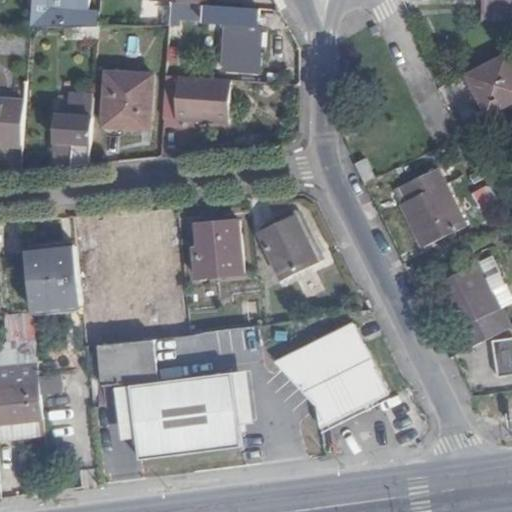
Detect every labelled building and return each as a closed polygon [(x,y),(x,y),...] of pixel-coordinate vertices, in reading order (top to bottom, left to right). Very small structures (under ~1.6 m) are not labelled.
[(100,26),(101,12),(50,9),(50,0),(33,0),(32,27),(100,26)] [(203,5),(207,5),(209,5),(209,0),(155,0),(155,2),(159,2),(158,26),(172,26),(173,3),(203,5)] [(511,0),(483,0),(484,19),(511,20),(511,0)] [(173,3),(172,26),(181,25),(181,19),(202,20),(203,5),(173,3)] [(260,26),(260,8),(209,5),(207,5),(205,23),(228,24),(225,70),(260,71),(260,51),(257,51),(258,26),(260,26)] [(470,75),(489,113),(511,101),(511,64),(507,56),(470,75)] [(106,132),(128,133),(128,124),(153,125),(156,74),(109,72),(106,132)] [(230,123),(233,81),(181,77),(179,122),(230,123)] [(0,145),(24,147),(28,100),(0,98),(0,145)] [(73,164),(91,162),(94,117),(60,114),(57,156),(73,157),(73,164)] [(128,124),(128,133),(153,134),(153,125),(128,124)] [(368,184),(380,178),(371,159),(359,164),(368,184)] [(470,226),(441,167),(399,187),(407,203),(401,207),(421,248),(470,226)] [(266,248),(281,277),(319,260),(297,214),(264,229),(272,244),(266,248)] [(241,221),(201,225),(203,247),(197,247),(200,277),(247,272),(241,221)] [(152,223),(109,228),(111,249),(101,250),(102,270),(156,263),(152,223)] [(85,309),(79,247),(30,251),(36,312),(85,309)] [(434,286),(466,350),(511,328),(511,326),(481,263),(434,286)] [(32,336),(32,316),(13,315),(13,335),(32,336)] [(357,323),(279,363),(320,405),(324,427),(393,394),(357,323)] [(500,378),(511,376),(511,339),(495,341),(500,378)] [(239,373),(138,386),(147,458),(248,445),(239,373)] [(0,408),(1,424),(47,419),(42,374),(26,376),(27,386),(0,388),(0,408)] [(64,374),(46,374),(47,408),(66,407),(64,374)]
